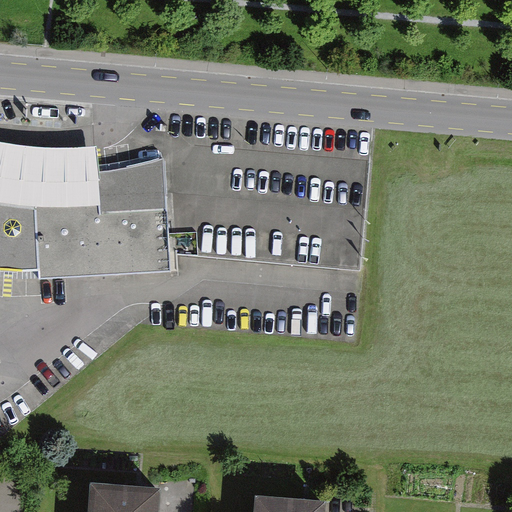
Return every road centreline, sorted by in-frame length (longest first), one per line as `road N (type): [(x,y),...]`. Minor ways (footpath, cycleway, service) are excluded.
road 1 (primary): [(0,75),(511,120)]
road 2 (unknown): [(0,386),(61,324),(181,280),(340,291)]
